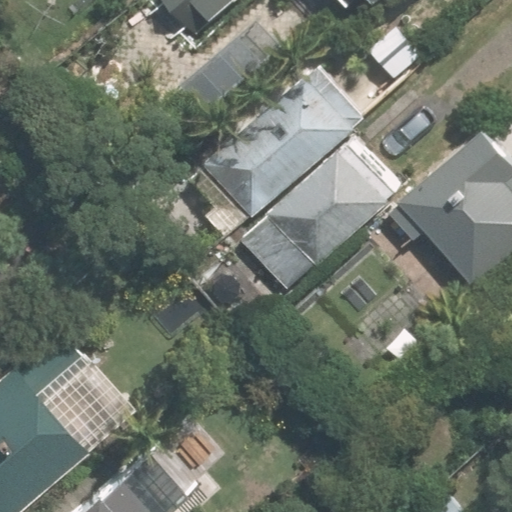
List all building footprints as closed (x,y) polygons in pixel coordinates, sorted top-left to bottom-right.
[(240,0),(153,0),(178,26),(191,14),(207,31),(240,0)] [(388,0),(333,0),(360,27),(388,0)] [(359,117),(310,64),(195,169),(219,196),(201,213),(225,240),(345,130),(359,117)] [(345,130),(225,240),(276,296),(396,187),(345,130)] [(511,252),(511,179),(469,133),(378,219),(403,245),(416,233),(471,291),(511,252)] [(0,511),(8,511),(120,417),(45,328),(0,366),(0,511)] [(187,410),(107,476),(61,511),(179,511),(234,468),(187,410)]
